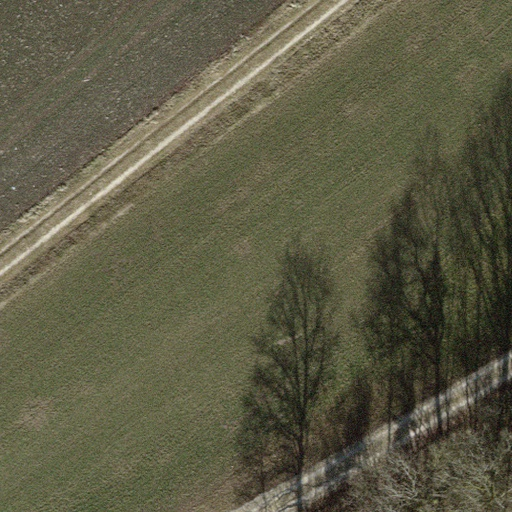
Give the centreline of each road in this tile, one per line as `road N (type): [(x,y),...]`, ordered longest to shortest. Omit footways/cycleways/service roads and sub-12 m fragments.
road 1 (track): [(333,0),(0,266)]
road 2 (track): [(511,355),(270,511)]
